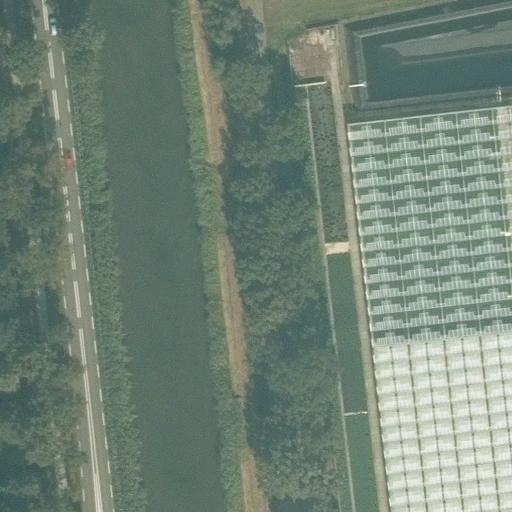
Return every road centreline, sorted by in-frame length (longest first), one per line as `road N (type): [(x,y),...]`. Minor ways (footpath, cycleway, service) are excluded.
road 1 (unclassified): [(317,511),(258,0)]
road 2 (primary): [(97,511),(41,0)]
